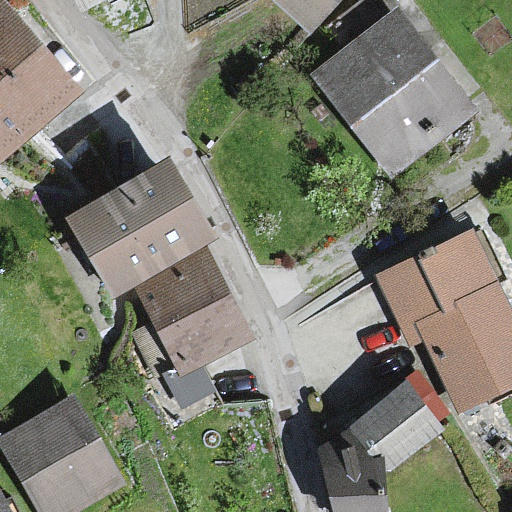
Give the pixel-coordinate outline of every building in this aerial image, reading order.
[(267,0),(303,30),(328,0),(267,0)] [(0,141),(68,80),(0,6),(0,141)] [(383,10),(301,72),(376,170),(458,108),(383,10)] [(141,164),(49,222),(92,290),(185,232),(141,164)] [(511,313),(468,233),(385,279),(453,405),(511,373),(511,313)] [(195,250),(126,291),(177,376),(246,335),(195,250)] [(392,470),(437,434),(401,390),(356,426),(392,470)] [(0,456),(0,468),(26,511),(83,511),(116,492),(70,415),(0,456)] [(321,511),(381,511),(381,463),(321,464),(321,511)]
